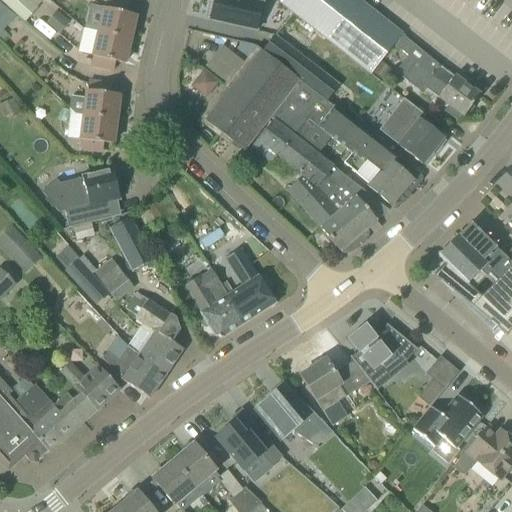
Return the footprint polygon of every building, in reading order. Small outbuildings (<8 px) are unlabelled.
[(4,0),(2,2),(17,15),(24,23),(37,9),(27,0),(4,0)] [(213,0),(209,21),(256,31),(262,4),(243,0),(213,0)] [(357,0),(281,0),(280,1),(279,2),(326,38),(370,75),(371,75),(393,46),(401,52),(409,42),(404,38),(405,38),(357,0)] [(51,40),(68,19),(47,1),(29,22),(51,40)] [(127,6),(106,1),(99,33),(129,41),(135,17),(126,14),(127,6)] [(0,40),(2,43),(9,37),(3,31),(15,18),(0,3),(0,40)] [(124,65),(129,41),(99,33),(91,66),(113,71),(115,62),(124,65)] [(298,81),(318,96),(331,79),(274,36),(261,53),(298,81)] [(463,118),(479,96),(409,42),(401,52),(408,57),(395,74),(423,95),(427,89),(439,98),(437,100),(448,108),(445,112),(456,121),(460,115),(463,118)] [(297,82),(260,53),(206,121),(244,151),(270,118),(297,82)] [(270,118),(272,120),(293,137),(309,116),(320,125),(317,129),(351,157),(344,165),(369,186),(368,188),(393,209),(397,209),(421,181),(421,178),(418,175),(418,174),(357,125),(335,108),(334,109),(333,108),(318,96),(298,81),(297,82),(270,118)] [(88,83),(86,100),(70,98),(68,110),(74,116),(84,117),(115,121),(118,96),(109,95),(110,86),(88,83)] [(426,116),(405,99),(378,131),(422,165),(433,151),(436,154),(445,143),(420,122),(426,116)] [(13,100),(0,105),(0,110),(3,118),(17,112),(13,100)] [(80,150),(102,152),(103,144),(112,145),(115,121),(84,117),(80,150)] [(287,191),(306,213),(321,229),(320,230),(340,253),(342,252),(350,253),(366,239),(375,232),(375,223),(376,222),(367,211),(377,203),(332,167),(293,137),(272,120),(256,142),(304,177),(287,191)] [(82,180),(60,185),(59,185),(56,181),(40,195),(55,212),(57,214),(76,210),(89,206),(119,199),(113,172),(82,179),(82,180)] [(177,189),(166,196),(178,214),(189,206),(177,189)] [(166,196),(147,209),(147,210),(159,227),(178,214),(166,196)] [(127,221),(108,231),(124,263),(144,253),(127,221)] [(478,272),(485,279),(489,276),(496,282),(497,283),(511,267),(503,258),(494,249),(495,246),(489,239),(485,240),(470,225),(438,257),(439,258),(438,258),(439,259),(440,259),(445,265),(435,276),(433,275),(433,276),(441,283),(440,283),(454,296),(478,272)] [(0,237),(0,248),(25,275),(42,259),(12,226),(0,237)] [(507,336),(511,330),(511,247),(503,258),(511,267),(497,283),(496,282),(481,298),(473,290),(485,279),(478,272),(454,296),(492,334),(493,333),(492,332),(495,328),(507,338),(508,337),(507,336)] [(241,327),(275,305),(267,292),(270,290),(271,285),(266,277),(261,276),(257,278),(240,252),(226,261),(244,287),(228,297),(225,299),(234,313),(233,314),(241,327)] [(66,271),(96,307),(109,296),(78,260),(66,271)] [(93,273),(108,294),(115,303),(132,290),(110,260),(93,273)] [(0,270),(0,302),(16,287),(0,270)] [(222,338),(241,327),(233,314),(234,313),(225,299),(228,297),(211,271),(200,278),(185,287),(202,314),(201,315),(215,337),(215,338),(222,339),(222,338)] [(135,320),(142,325),(140,328),(152,336),(155,333),(171,344),(171,343),(179,332),(176,320),(136,294),(125,310),(136,318),(135,320)] [(350,358),(353,362),(369,383),(377,392),(378,392),(377,391),(391,380),(380,366),(394,354),(406,363),(416,351),(416,352),(417,351),(386,326),(386,327),(380,335),(368,324),(349,340),(359,352),(351,358),(350,358)] [(183,351),(171,343),(171,344),(155,333),(152,336),(140,328),(127,348),(166,375),(183,351)] [(102,360),(122,382),(149,400),(166,375),(127,348),(118,361),(106,353),(102,360)] [(325,361),(300,377),(322,412),(358,390),(369,383),(353,362),(334,374),(325,361)] [(84,380),(75,371),(69,364),(59,372),(81,396),(81,395),(97,411),(120,391),(98,367),(84,380)] [(96,412),(97,411),(81,395),(81,396),(73,402),(67,394),(53,407),(26,377),(10,392),(18,400),(8,409),(47,452),(49,454),(96,412)] [(18,400),(10,392),(0,380),(0,459),(8,468),(23,455),(28,460),(38,460),(47,452),(8,409),(18,400)] [(430,409),(445,390),(432,380),(417,398),(430,409)] [(315,448),(332,434),(298,398),(286,408),(274,393),(254,410),(281,442),(292,432),(315,448)] [(431,409),(412,431),(433,448),(441,439),(454,451),(482,417),(457,397),(440,417),(431,409)] [(280,459),(254,426),(243,435),(232,422),(213,438),(241,472),(260,457),(269,468),(280,459)] [(487,427),(474,442),(466,453),(499,482),(511,465),(511,441),(500,432),(497,435),(487,427)] [(172,463),(194,489),(201,498),(211,489),(204,481),(215,471),(193,445),(172,463)] [(194,489),(172,463),(152,480),(174,506),(194,489)] [(217,478),(232,498),(228,502),(236,511),(253,511),(262,505),(245,489),(241,491),(226,471),(217,478)] [(136,493),(116,510),(117,511),(152,511),(149,508),(136,493)] [(362,511),(352,501),(340,511),(341,511),(362,511)]
